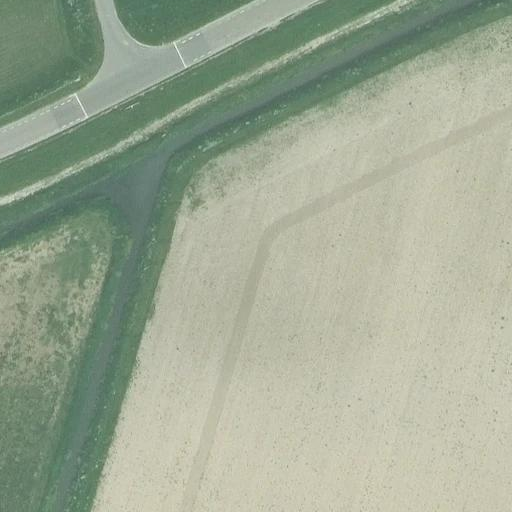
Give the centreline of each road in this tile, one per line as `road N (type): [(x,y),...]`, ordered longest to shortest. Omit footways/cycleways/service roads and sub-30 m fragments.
road 1 (tertiary): [(294,0),(134,78)]
road 2 (tertiary): [(0,146),(134,78)]
